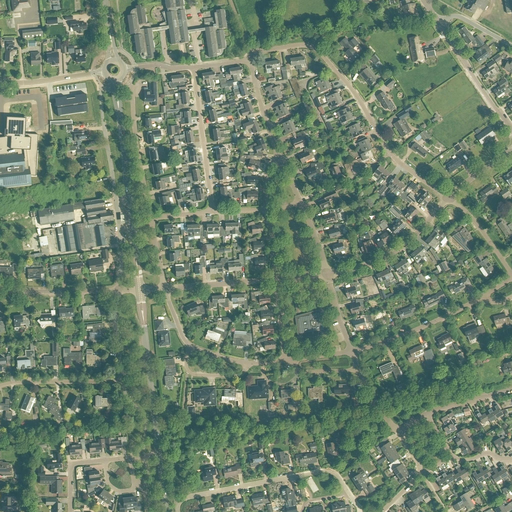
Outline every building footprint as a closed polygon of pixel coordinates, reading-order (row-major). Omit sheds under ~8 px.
[(11,0),(13,10),(13,13),(22,12),(21,9),(22,9),(21,0),(11,0)] [(21,0),(22,9),(31,8),(29,0),(21,0)] [(188,43),(187,32),(182,0),(164,0),(166,11),(162,13),(166,22),(159,25),(160,27),(159,27),(159,28),(151,29),(150,23),(146,24),(143,6),(136,7),(136,9),(134,10),(133,10),(132,11),(131,12),(130,13),(130,14),(130,15),(130,16),(128,16),(130,35),(134,34),(137,54),(140,54),(140,56),(141,58),(142,59),(144,59),(145,59),(147,59),(147,60),(155,58),(151,32),(160,30),(160,31),(168,30),(168,29),(169,29),(171,45),(188,43)] [(410,5),(409,0),(408,0),(400,2),(404,17),(418,15),(415,4),(410,5)] [(468,4),(465,9),(474,14),(474,13),(477,8),(479,8),(484,11),(485,11),(489,3),(486,1),(486,0),(468,0),(467,3),(468,4)] [(204,23),(205,31),(209,58),(217,57),(216,57),(221,55),(221,54),(223,52),(223,49),(225,49),(222,29),(226,28),(223,10),(216,11),(216,13),(214,14),(215,21),(204,23)] [(86,30),(86,24),(78,24),(78,22),(70,22),(70,28),(73,28),(74,32),(78,32),(78,34),(82,34),(82,30),(86,30)] [(469,33),(465,27),(459,31),(464,38),(464,39),(468,45),(475,40),(470,33),(469,33)] [(42,30),(22,32),(23,40),(43,38),(42,30)] [(419,45),(418,37),(410,39),(411,47),(410,48),(413,63),(425,61),(423,51),(421,51),(420,48),(422,48),(421,45),(419,45)] [(352,57),(355,60),(360,56),(353,49),(359,44),(355,38),(349,43),(347,41),(348,40),(346,38),(340,43),(344,48),(345,47),(348,51),(345,53),(350,59),(352,57)] [(14,43),(6,43),(6,48),(7,48),(7,51),(6,51),(5,62),(12,62),(13,56),(14,56),(14,51),(11,51),(11,48),(14,48),(14,43)] [(477,55),(475,57),(480,64),(489,57),(487,54),(486,52),(490,49),(489,49),(486,44),(481,49),(475,53),(477,55)] [(434,48),(425,50),(427,59),(436,57),(434,48)] [(75,50),(75,56),(76,63),(85,62),(85,57),(85,55),(82,55),(81,50),(77,50),(75,50)] [(39,58),(39,53),(31,53),(31,58),(31,65),(40,65),(40,58),(39,58)] [(59,64),(59,58),(59,53),(46,54),(46,64),(52,64),(52,66),(55,66),(55,64),(59,64)] [(498,55),(493,58),(497,63),(502,59),(498,55)] [(297,70),(299,70),(298,58),(291,59),(292,66),(296,66),(297,70)] [(279,61),(272,62),(273,69),(274,72),(282,70),(281,67),(280,67),(279,61)] [(497,67),(493,61),(487,66),(489,69),(482,73),(486,79),(489,77),(491,79),(494,77),(493,74),(494,76),(497,73),(494,69),(497,67)] [(273,69),(272,62),(266,63),(267,70),(271,69),(271,72),(274,72),(273,69)] [(234,83),(237,82),(235,69),(229,70),(229,73),(225,74),(226,78),(230,77),(230,76),(233,75),(234,83)] [(376,81),(366,69),(359,75),(363,80),(364,79),(370,86),(376,81)] [(208,74),(210,86),(210,87),(213,87),(212,79),(215,78),(215,80),(219,79),(218,75),(214,76),(214,72),(208,74)] [(207,87),(210,86),(208,74),(202,75),(203,81),(206,80),(207,84),(207,87)] [(171,83),(169,83),(170,87),(171,87),(171,89),(176,89),(178,88),(177,83),(177,76),(171,77),(171,83)] [(183,76),(177,76),(177,83),(178,88),(178,91),(186,90),(185,86),(184,86),(184,82),(183,76)] [(318,88),(319,88),(329,83),(327,78),(317,82),(318,85),(317,86),(318,88)] [(385,84),(389,88),(395,83),(392,79),(385,84)] [(509,85),(505,79),(498,84),(500,87),(493,91),(497,97),(504,93),(505,94),(508,91),(505,87),(509,85)] [(157,106),(156,83),(150,83),(150,91),(144,91),(144,103),(151,102),(151,106),(157,106)] [(329,83),(319,88),(321,91),(319,91),(320,94),(332,89),(329,83)] [(233,90),(234,93),(246,90),(245,84),(239,86),(239,88),(233,90)] [(268,95),(269,97),(271,96),(280,92),(278,87),(275,88),(274,85),(265,89),(267,92),(269,91),(270,94),(268,95)] [(329,103),(330,103),(340,99),(338,93),(339,92),(338,89),(332,92),(333,95),(328,97),(330,100),(328,101),(329,103)] [(271,96),(269,97),(269,98),(271,97),(272,100),(270,100),(271,103),(283,98),(280,92),(271,96)] [(386,110),(389,108),(390,111),(395,108),(391,102),(390,103),(384,93),(377,97),(380,102),(381,101),(386,110)] [(66,97),(55,99),(58,115),(69,113),(69,115),(76,114),(76,112),(87,110),(85,95),(74,96),(75,99),(66,100),(66,97)] [(219,95),(206,98),(207,104),(213,103),(212,100),(217,99),(217,98),(219,98),(219,95)] [(188,99),(175,100),(178,100),(179,105),(175,106),(176,110),(184,109),(183,105),(189,105),(188,99)] [(340,99),(330,103),(332,106),(330,106),(331,109),(340,105),(341,106),(345,105),(343,101),(342,102),(340,99)] [(238,113),(252,109),(250,103),(244,104),(240,106),(241,109),(238,109),(237,110),(238,113)] [(275,112),(276,114),(278,113),(287,109),(285,104),(276,108),(277,111),(275,112)] [(343,108),(344,110),(337,113),(339,119),(341,118),(351,114),(349,109),(350,108),(349,105),(343,108)] [(410,105),(404,109),(405,111),(400,115),(402,117),(403,119),(408,115),(407,113),(413,110),(410,105)] [(239,115),(242,114),(242,117),(247,116),(253,114),(252,109),(238,113),(239,115)] [(278,113),(276,114),(278,113),(279,116),(277,117),(278,119),(290,115),(287,109),(278,113)] [(217,118),(223,117),(223,118),(232,116),(231,112),(223,114),(210,117),(211,123),(217,122),(217,118)] [(340,122),(341,124),(342,126),(348,123),(348,122),(353,119),(351,114),(341,118),(342,121),(340,122)] [(161,115),(158,115),(149,116),(149,119),(145,120),(146,129),(151,128),(151,123),(161,121),(161,115)] [(0,188),(31,185),(31,184),(30,176),(36,176),(37,159),(37,152),(38,135),(25,134),(26,119),(10,118),(9,118),(9,124),(8,135),(8,137),(6,137),(4,137),(0,137),(0,188)] [(398,130),(403,138),(403,137),(412,132),(412,131),(410,129),(409,129),(407,125),(408,124),(407,123),(405,119),(404,119),(394,125),(397,130),(398,130)] [(282,128),(283,131),(294,126),(292,120),(282,124),(284,128),(282,128)] [(244,131),(257,127),(255,121),(246,124),(247,127),(243,128),(244,131)] [(349,134),(351,133),(361,129),(358,124),(348,128),(350,131),(348,132),(349,134)] [(294,126),(283,131),(285,130),(286,133),(284,134),(285,136),(297,131),(294,126)] [(361,129),(351,133),(352,136),(350,137),(351,140),(363,135),(361,129)] [(495,135),(490,129),(477,138),(482,144),(495,135)] [(161,137),(160,131),(152,132),(152,135),(147,136),(148,145),(154,144),(153,138),(161,137)] [(419,135),(422,138),(425,142),(430,139),(424,131),(419,135)] [(81,134),(81,132),(74,132),(74,137),(74,142),(78,142),(78,143),(81,142),(81,140),(88,139),(88,133),(81,134)] [(307,141),(304,132),(298,134),(299,139),(293,142),(296,149),(305,145),(308,143),(307,141)] [(227,134),(213,136),(214,142),(220,141),(220,138),(224,138),(227,137),(227,134)] [(254,148),(264,144),(262,139),(260,139),(259,136),(253,139),(253,140),(256,141),(257,143),(254,145),(253,145),(248,147),(249,150),(252,149),(254,148)] [(368,139),(367,140),(366,137),(358,141),(359,143),(358,144),(359,147),(358,147),(359,150),(360,149),(370,145),(368,139)] [(460,143),(464,150),(468,147),(464,141),(460,143)] [(428,153),(416,143),(411,149),(415,153),(416,152),(424,158),(428,153)] [(264,144),(254,148),(256,153),(255,154),(255,156),(261,157),(262,154),(262,152),(266,150),(264,144)] [(362,158),(361,159),(364,165),(369,162),(368,160),(373,158),(371,151),(373,150),(370,145),(360,149),(362,152),(360,153),(362,158)] [(66,148),(66,153),(76,152),(77,157),(86,155),(84,148),(82,149),(81,146),(66,148)] [(163,152),(162,147),(154,148),(154,151),(149,152),(150,161),(158,160),(157,153),(163,152)] [(314,156),(311,149),(304,149),(305,154),(299,157),(302,164),(312,160),(315,158),(314,156)] [(189,151),(189,154),(181,156),(181,159),(183,158),(183,159),(196,156),(195,150),(189,151)] [(229,153),(216,155),(217,162),(227,160),(227,157),(232,156),(231,154),(229,154),(229,153)] [(253,156),(247,156),(245,163),(248,164),(247,167),(257,170),(260,163),(253,161),(253,156)] [(457,169),(457,168),(459,166),(459,167),(464,164),(459,156),(446,165),(449,168),(447,169),(450,174),(457,169)] [(95,164),(94,157),(86,159),(86,158),(81,159),(82,163),(83,167),(85,167),(86,170),(92,169),(91,165),(95,164)] [(322,164),(322,162),(317,164),(311,164),(312,169),(305,172),(308,179),(321,173),(318,167),(323,166),(322,164)] [(342,167),(340,162),(332,165),(333,168),(331,169),(335,179),(342,176),(339,170),(342,167)] [(152,171),(152,172),(153,175),(154,175),(154,176),(160,175),(159,171),(162,171),(162,169),(166,168),(165,163),(163,164),(157,164),(158,167),(153,168),(153,170),(152,171)] [(373,176),(378,180),(380,177),(385,171),(380,167),(375,173),(373,176)] [(186,175),(187,178),(199,175),(198,169),(192,170),(193,174),(189,175),(189,174),(186,175)] [(380,177),(378,180),(376,182),(378,183),(382,179),(385,181),(390,175),(385,171),(380,177)] [(251,177),(250,173),(244,174),(244,177),(244,182),(247,182),(247,185),(257,185),(257,177),(251,177)] [(166,189),(165,183),(170,182),(169,178),(160,179),(160,182),(155,183),(156,187),(155,187),(156,190),(157,190),(163,189),(166,189)] [(390,196),(393,192),(400,183),(395,179),(390,185),(388,187),(392,190),(391,191),(388,194),(390,196)] [(77,181),(68,182),(69,191),(79,189),(77,181)] [(393,192),(394,194),(396,196),(398,196),(393,201),(390,204),(393,206),(395,204),(396,204),(404,195),(401,192),(405,187),(400,183),(393,192)] [(378,188),(375,192),(378,194),(380,192),(381,192),(385,187),(382,184),(379,189),(378,188)] [(380,192),(379,195),(381,196),(387,188),(385,187),(381,192),(380,192)] [(480,194),(483,198),(481,200),(483,203),(486,202),(485,201),(494,194),(495,195),(499,193),(495,187),(492,190),(490,187),(480,194)] [(192,193),(190,194),(190,197),(203,195),(202,188),(196,190),(191,190),(192,193)] [(250,192),(249,188),(243,189),(239,189),(239,193),(243,193),(243,197),(244,197),(244,200),(257,200),(257,192),(250,192)] [(162,197),(159,198),(160,202),(159,203),(159,205),(160,205),(160,206),(166,205),(166,206),(171,205),(169,198),(171,197),(170,193),(170,191),(161,194),(162,197)] [(335,191),(330,193),(324,195),(325,200),(319,202),(322,209),(331,205),(330,203),(333,202),(332,200),(338,197),(335,191)] [(508,197),(504,191),(500,193),(504,199),(508,197)] [(421,193),(419,195),(422,197),(428,203),(432,198),(426,193),(424,195),(421,193)] [(408,198),(415,204),(417,201),(410,195),(408,198)] [(422,197),(419,195),(417,197),(420,199),(417,202),(424,208),(428,203),(422,197)] [(84,224),(57,228),(61,253),(106,246),(103,223),(109,222),(112,222),(112,221),(113,221),(112,211),(104,213),(102,199),(85,202),(86,208),(87,218),(83,219),(84,224)] [(39,217),(41,226),(75,220),(73,210),(72,205),(38,210),(38,211),(39,217)] [(392,208),(400,216),(402,213),(394,206),(392,208)] [(409,208),(407,210),(409,212),(415,217),(419,212),(413,207),(411,210),(409,208)] [(326,224),(336,221),(339,220),(339,219),(341,219),(340,214),(342,212),(341,208),(337,210),(330,210),(331,215),(324,217),(326,224)] [(400,216),(392,208),(391,208),(389,210),(397,218),(400,216)] [(409,212),(407,210),(406,212),(407,213),(405,216),(411,222),(415,217),(409,212)] [(506,220),(503,217),(498,220),(500,223),(498,225),(506,236),(509,234),(510,236),(511,235),(511,224),(511,223),(508,226),(505,221),(506,220)] [(394,221),(393,222),(401,231),(406,227),(400,221),(397,224),(394,221)] [(255,226),(253,222),(248,224),(248,232),(252,231),(252,234),(262,233),(261,226),(255,226)] [(401,231),(393,222),(391,224),(394,227),(391,230),(397,236),(401,231)] [(225,227),(222,227),(222,237),(226,236),(226,235),(232,235),(232,231),(231,224),(225,224),(225,227)] [(237,224),(231,224),(232,231),(232,235),(237,234),(237,236),(241,236),(241,229),(238,229),(237,224)] [(172,229),(172,225),(164,226),(164,234),(174,233),(174,234),(177,234),(177,229),(172,229)] [(213,232),(213,225),(206,225),(207,231),(204,231),(204,237),(208,237),(207,235),(213,235),(213,232)] [(213,235),(219,235),(219,237),(222,237),(222,227),(219,227),(219,225),(213,225),(213,232),(213,235)] [(344,235),(343,233),(341,225),(335,225),(335,230),(329,232),(331,239),(341,236),(344,235)] [(466,243),(472,239),(465,228),(463,230),(460,227),(455,230),(457,234),(458,233),(466,243)] [(441,243),(444,239),(446,237),(445,234),(441,231),(438,234),(435,232),(430,237),(439,245),(441,247),(443,245),(441,243)] [(378,234),(381,237),(380,237),(385,244),(391,241),(386,234),(383,236),(381,232),(378,234)] [(46,235),(39,237),(40,246),(48,244),(46,235)] [(371,252),(369,246),(373,243),(368,235),(360,237),(363,244),(360,245),(364,255),(371,252)] [(166,248),(167,247),(167,248),(174,248),(173,243),(179,243),(179,236),(171,236),(172,240),(167,240),(167,244),(166,244),(166,248)] [(385,244),(380,237),(375,241),(380,248),(385,244)] [(435,250),(439,245),(430,237),(426,242),(435,250)] [(256,242),(255,238),(249,240),(250,248),(253,247),(253,250),(264,249),(263,242),(256,242)] [(347,247),(345,240),(339,240),(339,245),(333,246),(335,254),(345,251),(344,248),(347,247)] [(427,259),(426,258),(424,255),(427,253),(421,246),(416,251),(426,262),(428,261),(426,259),(427,259)] [(109,259),(108,250),(102,251),(103,259),(101,260),(101,259),(93,260),(88,261),(90,272),(103,270),(102,264),(109,263),(108,259),(109,259)] [(169,262),(170,262),(177,262),(176,258),(180,258),(179,250),(174,251),(174,254),(169,254),(170,258),(169,258),(169,262)] [(424,264),(426,262),(416,251),(411,256),(416,261),(415,262),(418,266),(422,262),(424,264)] [(258,259),(256,254),(251,256),(251,264),(255,264),(255,266),(265,265),(265,258),(258,259)] [(484,261),(482,257),(480,254),(474,258),(477,261),(479,265),(480,264),(483,268),(480,270),(485,278),(491,273),(491,272),(494,270),(486,259),(484,261)] [(193,267),(195,267),(195,275),(202,274),(201,268),(205,268),(204,256),(200,257),(200,259),(198,259),(199,263),(197,263),(193,263),(193,267)] [(234,261),(234,264),(234,271),(241,271),(240,265),(243,265),(243,258),(239,258),(240,264),(234,264),(234,261)] [(228,259),(224,260),(225,266),(228,266),(228,272),(234,271),(234,264),(234,261),(228,262),(228,259)] [(400,263),(407,273),(409,275),(411,274),(407,269),(411,266),(406,259),(400,263)] [(221,260),(221,262),(215,262),(215,263),(216,273),(222,272),(222,266),(225,266),(224,260),(221,260)] [(210,273),(216,273),(215,263),(209,263),(209,261),(206,261),(206,268),(209,268),(210,273)] [(70,266),(71,276),(81,274),(81,270),(83,269),(82,263),(81,263),(82,264),(70,266)] [(407,273),(400,263),(395,267),(399,274),(403,272),(405,274),(407,273)] [(442,264),(439,265),(443,273),(446,272),(448,271),(444,263),(442,264)] [(183,268),(175,269),(176,276),(176,277),(177,278),(178,278),(179,278),(180,277),(180,276),(184,275),(184,273),(184,270),(189,270),(189,264),(183,265),(183,268)] [(12,273),(16,273),(16,265),(13,265),(13,268),(0,267),(0,275),(12,276),(12,273)] [(62,277),(61,273),(64,272),(63,266),(50,268),(52,279),(62,277)] [(43,269),(33,270),(33,272),(28,272),(28,280),(41,279),(41,275),(44,274),(43,269)] [(383,272),(389,287),(390,288),(393,287),(390,282),(389,279),(393,277),(389,270),(383,272)] [(389,287),(383,272),(377,275),(378,278),(374,279),(377,285),(384,281),(385,284),(387,288),(389,287)] [(470,283),(467,278),(461,281),(462,282),(453,287),(452,286),(449,288),(451,293),(455,291),(456,293),(466,288),(465,286),(470,283)] [(357,292),(360,291),(357,282),(351,284),(352,288),(345,290),(347,298),(357,295),(357,292)] [(445,297),(442,291),(436,294),(437,295),(427,300),(423,302),(425,306),(429,305),(430,307),(440,302),(439,300),(445,297)] [(258,303),(258,304),(269,303),(269,295),(262,296),(260,292),(249,293),(250,302),(251,302),(250,301),(254,301),(254,304),(258,303)] [(238,305),(237,295),(231,295),(231,301),(228,302),(228,308),(228,311),(233,310),(232,305),(238,305)] [(243,305),(243,307),(244,310),(247,309),(246,300),(243,300),(243,295),(237,295),(238,305),(243,305)] [(216,303),(218,303),(218,296),(212,297),(212,300),(209,301),(209,309),(213,309),(213,308),(216,308),(216,303)] [(228,308),(228,302),(224,302),(224,296),(218,296),(218,303),(219,303),(224,308),(228,308)] [(364,307),(362,300),(356,300),(356,304),(350,306),(352,314),(362,311),(361,308),(364,307)] [(196,315),(205,315),(204,306),(199,306),(199,307),(197,307),(195,303),(185,307),(185,309),(186,311),(188,316),(195,313),(196,315)] [(416,311),(414,305),(410,306),(410,307),(398,312),(401,319),(413,314),(412,312),(416,311)] [(88,311),(82,311),(83,319),(89,318),(89,315),(97,314),(97,316),(102,316),(101,308),(94,308),(94,306),(88,307),(88,311)] [(264,311),(262,307),(256,309),(257,316),(261,316),(261,320),(271,318),(270,311),(264,311)] [(65,309),(65,308),(58,309),(59,318),(73,317),(73,309),(65,309)] [(311,315),(298,318),(300,338),(300,339),(314,337),(319,336),(328,335),(321,310),(309,313),(309,314),(310,313),(311,315)] [(40,319),(37,322),(41,325),(46,325),(52,324),(52,323),(54,323),(54,316),(51,316),(51,314),(40,315),(40,319)] [(511,328),(511,325),(509,317),(506,318),(505,314),(494,317),(495,325),(506,323),(507,330),(511,328)] [(23,320),(22,316),(13,317),(14,320),(14,328),(20,328),(20,325),(25,325),(26,327),(29,327),(29,320),(23,320)] [(373,322),(371,316),(361,316),(361,320),(354,322),(356,330),(366,327),(366,324),(373,322)] [(162,321),(155,322),(156,331),(158,331),(159,333),(164,332),(163,330),(162,321)] [(266,327),(264,323),(258,325),(259,332),(262,331),(263,335),(273,334),(272,326),(266,327)] [(98,340),(98,339),(104,339),(104,334),(102,334),(101,329),(101,324),(92,325),(86,326),(86,331),(92,330),(93,333),(90,333),(90,337),(89,337),(89,342),(93,342),(93,341),(98,340)] [(466,336),(467,336),(469,341),(475,340),(476,337),(474,333),(478,332),(479,335),(485,333),(483,326),(477,328),(475,324),(469,326),(469,327),(464,329),(466,336)] [(206,335),(205,337),(218,342),(220,337),(222,338),(225,339),(228,332),(225,331),(224,333),(213,329),(212,332),(208,330),(206,334),(206,335)] [(164,332),(159,333),(160,346),(161,346),(161,347),(164,346),(166,346),(165,344),(170,344),(168,332),(164,332)] [(233,335),(233,339),(233,346),(246,347),(246,342),(250,342),(250,334),(246,334),(246,336),(233,335)] [(445,347),(444,345),(452,342),(449,334),(443,336),(444,337),(437,340),(440,344),(437,345),(439,350),(445,347)] [(267,342),(266,338),(256,341),(257,348),(260,348),(260,351),(265,351),(265,350),(275,349),(274,341),(267,342)] [(424,354),(421,346),(416,348),(416,349),(409,351),(411,355),(407,357),(409,361),(413,360),(413,359),(424,354)] [(79,353),(70,353),(70,349),(63,349),(63,358),(64,358),(64,366),(71,366),(71,361),(76,360),(76,363),(79,363),(79,360),(79,353)] [(436,363),(435,361),(432,352),(431,349),(423,352),(424,354),(424,355),(427,364),(428,366),(436,363)] [(17,358),(17,361),(17,370),(22,369),(22,367),(30,366),(30,363),(35,363),(34,350),(25,351),(26,357),(19,357),(17,358)] [(93,356),(92,350),(87,350),(87,353),(86,364),(94,364),(94,362),(96,362),(96,367),(100,367),(100,357),(96,357),(96,356),(93,356)] [(56,357),(53,357),(52,357),(44,357),(44,360),(42,360),(40,368),(45,368),(46,366),(56,366),(56,357)] [(174,359),(162,360),(163,367),(165,366),(166,377),(164,377),(165,382),(165,387),(174,386),(173,381),(172,376),(174,376),(174,374),(176,373),(174,361),(174,359)] [(511,361),(504,364),(505,367),(503,368),(504,374),(510,372),(511,374),(511,373),(511,361)] [(384,366),(380,368),(382,375),(384,374),(386,373),(387,374),(394,371),(398,382),(403,380),(402,378),(400,373),(397,367),(394,368),(392,363),(384,366)] [(262,381),(262,382),(261,382),(261,387),(249,388),(249,396),(259,396),(259,398),(268,398),(268,395),(268,394),(268,392),(267,393),(266,382),(265,382),(264,381),(262,381)] [(355,393),(355,388),(350,388),(350,385),(343,385),(343,384),(339,384),(339,385),(335,385),(335,394),(344,394),(344,395),(346,395),(346,394),(350,394),(350,393),(352,393),(352,402),(354,402),(354,408),(360,407),(360,401),(358,401),(357,393),(355,393)] [(282,399),(291,398),(292,405),(288,405),(289,410),(297,410),(297,408),(303,408),(303,399),(296,399),(295,392),(299,392),(298,386),(290,386),(291,390),(281,390),(282,399)] [(319,402),(323,402),(322,389),(322,386),(318,386),(318,387),(314,387),(314,389),(308,389),(309,399),(319,399),(319,402)] [(198,401),(204,401),(204,404),(210,403),(210,405),(215,405),(214,389),(207,389),(207,392),(205,392),(193,392),(193,393),(195,393),(195,399),(195,400),(196,401),(197,401),(198,401)] [(228,397),(235,398),(235,401),(238,401),(238,406),(242,406),(242,393),(235,393),(235,390),(224,390),(224,397),(222,397),(221,402),(228,402),(228,397)] [(80,400),(73,396),(71,400),(68,407),(74,410),(73,411),(79,413),(81,410),(76,407),(80,400)] [(102,400),(102,396),(95,396),(95,401),(93,401),(93,408),(102,408),(102,407),(107,407),(107,410),(112,410),(112,401),(108,401),(108,399),(105,399),(102,400)] [(26,397),(24,403),(21,410),(29,413),(34,400),(26,397)] [(49,397),(44,407),(51,410),(49,413),(55,416),(53,418),(60,421),(64,414),(64,413),(58,410),(59,408),(53,405),(56,400),(49,397)] [(8,418),(12,418),(12,412),(9,412),(10,400),(5,399),(5,404),(0,403),(0,410),(6,411),(5,416),(8,416),(8,418)] [(497,410),(493,412),(497,419),(503,415),(496,403),(493,404),(497,410)] [(188,407),(187,407),(188,418),(189,423),(196,422),(195,418),(195,406),(188,407)] [(490,414),(487,416),(489,420),(490,423),(497,419),(493,412),(490,407),(487,408),(490,414)] [(452,413),(442,419),(445,423),(448,421),(451,425),(444,429),(447,433),(448,434),(452,431),(453,433),(457,430),(455,426),(458,425),(454,419),(455,418),(456,418),(465,415),(465,417),(471,415),(469,408),(463,410),(464,411),(455,413),(454,412),(452,413)] [(487,416),(485,414),(482,416),(478,410),(475,412),(477,415),(479,418),(482,424),(489,420),(487,416)] [(334,431),(336,439),(333,440),(334,443),(327,444),(329,458),(339,456),(337,447),(341,446),(339,439),(343,438),(341,429),(334,431)] [(456,440),(459,445),(470,438),(469,439),(465,433),(467,432),(465,429),(456,434),(459,438),(456,440)] [(118,441),(115,441),(116,451),(122,451),(121,445),(124,445),(123,437),(118,438),(118,441)] [(503,437),(500,439),(502,442),(504,445),(510,454),(511,452),(511,451),(509,447),(511,444),(511,443),(511,442),(509,438),(506,440),(504,437),(503,437)] [(76,455),(75,445),(71,445),(71,443),(70,442),(69,438),(65,439),(65,442),(66,450),(65,450),(66,455),(70,455),(70,456),(76,455)] [(470,438),(459,445),(462,443),(464,447),(461,449),(464,454),(468,452),(469,453),(475,449),(471,442),(472,441),(470,438)] [(502,442),(500,439),(500,438),(494,442),(501,454),(504,453),(500,447),(504,445),(502,442)] [(95,443),(96,453),(102,453),(101,447),(104,447),(103,439),(98,440),(99,443),(95,443)] [(116,451),(115,441),(111,442),(110,439),(105,439),(106,447),(109,446),(110,452),(116,451)] [(81,445),(75,445),(76,455),(82,455),(81,449),(85,449),(85,440),(80,440),(81,445)] [(96,453),(95,443),(91,444),(91,441),(85,441),(86,448),(89,448),(90,454),(96,453)] [(383,450),(385,453),(394,447),(390,442),(378,450),(380,452),(383,450)] [(385,461),(388,459),(397,452),(394,447),(385,453),(387,456),(384,458),(385,461)] [(263,454),(259,455),(258,452),(252,454),(253,456),(253,459),(250,460),(251,468),(258,466),(258,463),(264,462),(263,454)] [(285,456),(284,452),(276,454),(277,458),(274,458),(275,462),(281,461),(282,465),(283,465),(283,466),(287,465),(287,464),(290,463),(289,455),(285,456)] [(389,466),(391,468),(395,465),(394,462),(401,458),(397,452),(388,459),(391,464),(389,466)] [(317,462),(315,453),(303,456),(303,454),(296,456),(297,462),(300,461),(301,464),(308,463),(309,464),(317,462)] [(55,455),(55,460),(51,460),(51,461),(46,461),(47,469),(48,469),(48,470),(54,469),(54,468),(61,468),(61,460),(60,460),(60,454),(55,455)] [(11,476),(11,468),(8,468),(8,464),(2,464),(2,462),(0,461),(0,474),(5,474),(5,476),(11,476)] [(502,471),(499,473),(502,479),(509,475),(501,463),(498,465),(502,471)] [(394,471),(397,475),(406,469),(402,464),(397,467),(395,465),(391,468),(389,469),(391,473),(394,471)] [(238,473),(241,473),(240,465),(236,466),(236,467),(224,470),(225,478),(238,475),(238,473)] [(455,468),(459,473),(463,479),(469,475),(465,469),(462,472),(458,466),(455,468)] [(481,473),(485,479),(491,475),(487,469),(484,471),(480,466),(477,467),(481,473)] [(84,468),(85,476),(89,475),(89,479),(99,478),(98,471),(91,472),(90,467),(84,468)] [(216,475),(214,467),(204,469),(205,472),(201,473),(203,482),(213,480),(212,476),(216,475)] [(502,479),(499,473),(495,467),(492,469),(496,475),(492,477),(496,483),(502,479)] [(367,477),(363,479),(361,475),(364,473),(362,469),(354,474),(355,477),(352,479),(356,486),(368,478),(367,477)] [(406,469),(397,475),(400,481),(399,481),(401,484),(406,480),(404,478),(410,474),(406,469)] [(441,472),(442,475),(444,478),(448,484),(454,480),(451,474),(450,474),(447,476),(443,470),(441,472)] [(449,471),(450,474),(451,474),(454,480),(456,483),(463,479),(459,473),(455,475),(452,470),(449,471)] [(471,471),(477,481),(475,482),(480,490),(483,488),(480,482),(485,479),(481,473),(477,475),(474,470),(471,471)] [(442,475),(439,477),(437,474),(434,476),(441,488),(448,484),(444,478),(442,475)] [(61,494),(61,481),(58,481),(58,477),(47,477),(47,483),(52,483),(52,494),(61,494)] [(99,478),(89,479),(90,485),(88,485),(89,488),(97,487),(96,484),(100,484),(99,478)] [(368,478),(356,486),(360,492),(364,490),(367,496),(375,490),(371,483),(368,485),(366,483),(370,481),(368,478)] [(285,501),(287,500),(288,503),(289,503),(289,507),(297,506),(296,503),(296,500),(296,499),(295,499),(294,492),(291,492),(290,489),(281,490),(282,496),(284,496),(285,500),(285,501)] [(424,490),(422,491),(420,489),(414,492),(420,501),(422,500),(424,499),(424,500),(426,504),(428,502),(431,501),(431,500),(424,490)] [(100,504),(103,501),(108,493),(103,490),(100,495),(97,493),(95,496),(98,497),(99,499),(97,502),(100,504)] [(409,496),(412,500),(417,508),(417,507),(419,506),(418,503),(420,501),(414,492),(409,496)] [(0,506),(0,511),(5,511),(4,511),(7,511),(8,511),(13,511),(18,511),(19,507),(16,507),(17,493),(9,493),(4,493),(4,500),(4,502),(1,502),(1,506),(0,506)] [(108,493),(103,501),(107,505),(107,504),(111,507),(110,511),(113,511),(115,504),(112,504),(109,502),(113,497),(108,493)] [(453,506),(455,509),(458,507),(471,500),(467,493),(460,497),(462,501),(456,504),(453,506)] [(252,496),(253,500),(254,507),(256,507),(258,507),(258,506),(258,505),(268,503),(267,497),(264,498),(263,494),(252,496)] [(235,496),(224,499),(224,500),(226,508),(236,506),(236,508),(241,507),(240,501),(237,501),(236,500),(235,496)] [(134,510),(134,511),(142,510),(141,503),(136,503),(136,500),(135,497),(129,498),(129,500),(130,508),(131,511),(134,510)] [(125,511),(127,511),(131,511),(130,508),(129,500),(129,498),(123,499),(123,500),(123,505),(119,505),(119,511),(125,511)] [(46,506),(53,506),(53,511),(61,511),(61,504),(58,504),(58,500),(46,500),(46,506)] [(412,500),(409,502),(406,503),(408,506),(406,508),(408,511),(413,511),(418,509),(417,507),(417,508),(412,500)] [(458,507),(455,509),(457,511),(466,506),(468,510),(475,506),(471,500),(458,507)] [(496,511),(501,511),(509,508),(511,505),(511,501),(508,505),(504,507),(503,505),(495,510),(496,511)] [(345,502),(338,504),(339,511),(351,511),(350,506),(346,507),(345,502)]
